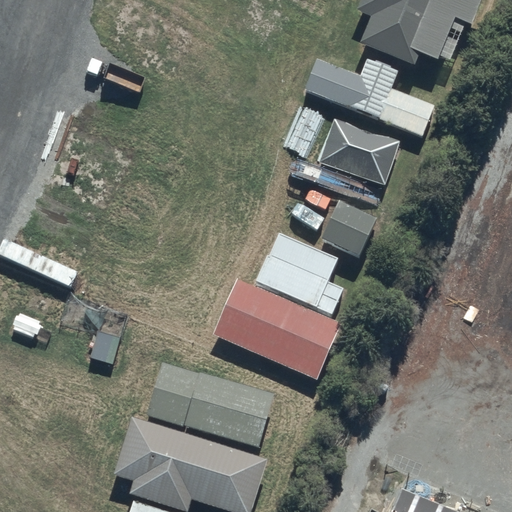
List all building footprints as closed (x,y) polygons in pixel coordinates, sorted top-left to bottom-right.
[(17,0),(0,0),(0,70),(28,4),(17,0)] [(139,0),(184,19),(192,0),(139,0)] [(363,0),(377,7),(376,10),(439,43),(442,38),(458,46),(471,21),(476,24),(486,5),(477,0),(363,0)] [(115,8),(93,59),(176,94),(198,44),(190,41),(193,33),(167,22),(164,29),(115,8)] [(454,62),(374,20),(372,19),(351,61),(432,103),(454,62)] [(62,109),(54,129),(136,161),(158,106),(88,78),(84,88),(66,81),(56,107),(62,109)] [(431,113),(368,83),(348,124),(412,154),(431,113)] [(331,129),(317,170),(386,193),(400,152),(331,129)] [(41,137),(22,188),(107,219),(128,162),(92,148),(89,155),(41,137)] [(388,202),(293,170),(284,198),(293,201),(283,231),(328,246),(329,242),(370,255),(388,202)] [(48,222),(51,223),(127,252),(133,236),(54,206),(48,222)] [(9,209),(0,230),(0,263),(105,309),(126,259),(9,209)] [(227,231),(173,209),(130,317),(180,337),(198,291),(202,293),(227,231)] [(326,254),(324,254),(255,226),(234,279),(327,317),(331,306),(341,310),(345,299),(354,303),(366,273),(339,262),(343,252),(329,246),(326,254)] [(67,306),(11,280),(8,278),(0,294),(0,366),(32,382),(67,306)] [(237,288),(213,344),(317,388),(341,332),(237,288)] [(121,345),(92,338),(89,351),(95,353),(92,365),(115,370),(121,345)] [(166,352),(154,342),(134,365),(147,376),(166,352)] [(163,373),(148,424),(259,456),(274,405),(163,373)] [(142,427),(121,489),(184,510),(187,503),(213,511),(258,511),(264,496),(245,490),(254,465),(142,427)] [(171,511),(122,495),(115,511),(171,511)]
